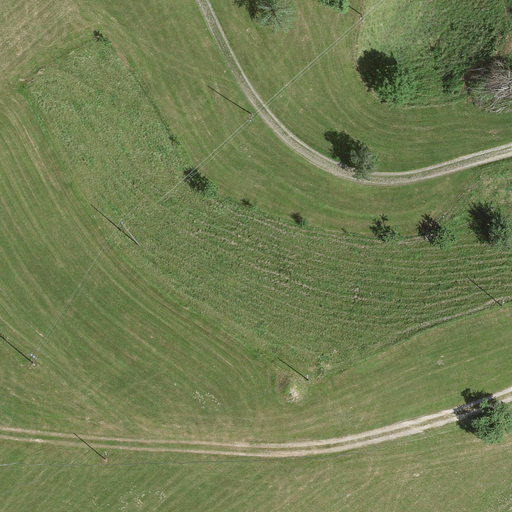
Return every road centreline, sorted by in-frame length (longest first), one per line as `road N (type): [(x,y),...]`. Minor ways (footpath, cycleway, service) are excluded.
road 1 (track): [(0,432),(321,455),(467,427),(511,408)]
road 2 (track): [(201,0),(250,97),(289,142),(340,171),(384,181),(431,177),(511,152)]
